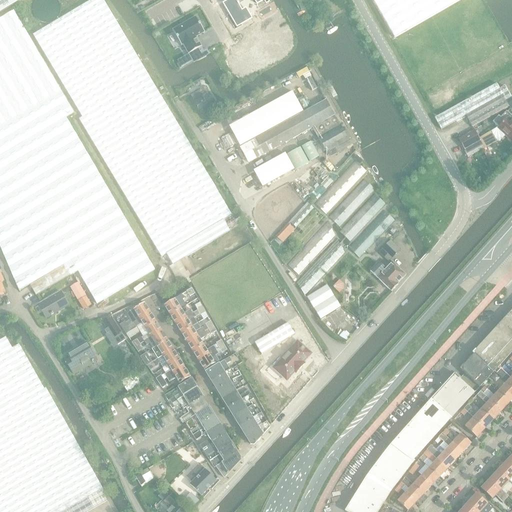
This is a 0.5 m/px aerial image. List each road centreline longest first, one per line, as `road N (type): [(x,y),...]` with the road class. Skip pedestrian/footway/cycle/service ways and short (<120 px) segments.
road 1 (unclassified): [(249,457),(454,229),(464,201)]
road 2 (primary): [(481,253),(329,426),(278,511)]
road 3 (primary): [(302,511),(335,453),(496,266)]
road 4 (unclassified): [(142,511),(0,255)]
road 5 (unclassified): [(511,299),(360,465),(332,511)]
road 6 (unclassified): [(464,201),(453,167),(357,0)]
road 7 (residential): [(156,308),(249,457)]
